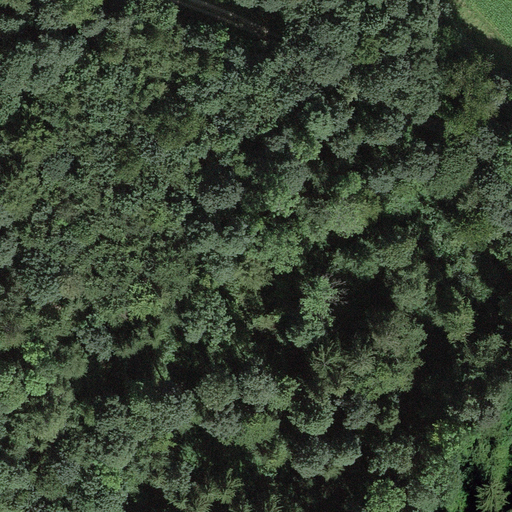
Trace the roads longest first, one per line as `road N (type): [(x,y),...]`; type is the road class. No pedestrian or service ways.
road 1 (track): [(511,167),(228,18),(176,0)]
road 2 (track): [(184,511),(155,477),(70,318),(0,278)]
